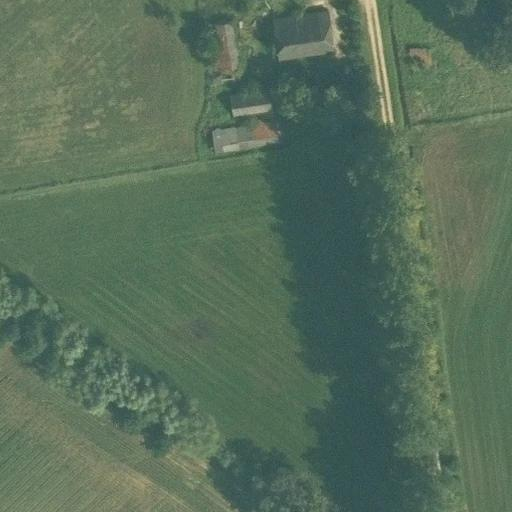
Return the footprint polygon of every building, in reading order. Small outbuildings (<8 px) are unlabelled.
[(278,59),(334,51),(328,10),(272,19),(278,59)] [(211,69),(239,65),(233,19),(205,23),(211,69)] [(232,115),(272,110),(269,88),(229,94),(232,115)] [(346,120),(361,118),(357,96),(342,99),(346,120)] [(215,152),(279,141),(274,115),(239,121),(240,126),(211,131),(215,152)]
